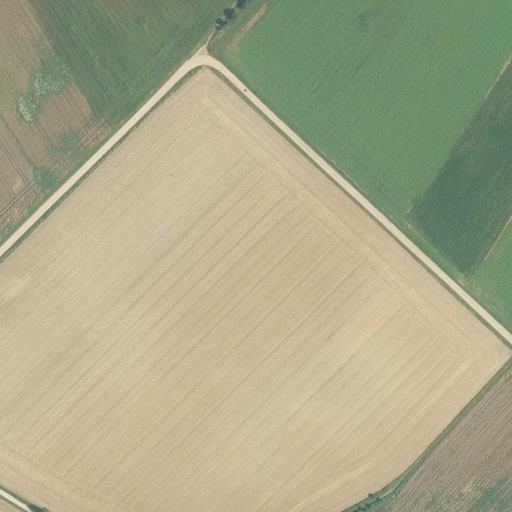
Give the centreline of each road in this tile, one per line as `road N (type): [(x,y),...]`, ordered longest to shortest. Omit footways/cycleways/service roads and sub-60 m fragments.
road 1 (track): [(511,340),(204,54)]
road 2 (track): [(0,256),(204,54)]
